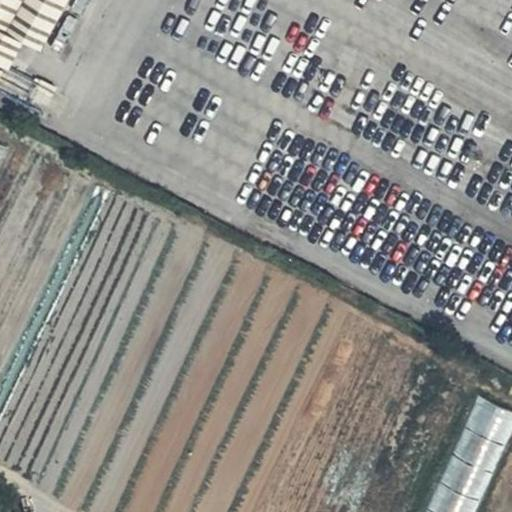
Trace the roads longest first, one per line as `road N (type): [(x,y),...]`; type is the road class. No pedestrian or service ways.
road 1 (unknown): [(511,342),(169,158),(130,128),(124,105),(134,60),(511,278)]
road 2 (unknown): [(159,0),(511,206)]
road 3 (unknown): [(511,138),(272,0)]
road 4 (unknown): [(396,0),(511,67)]
